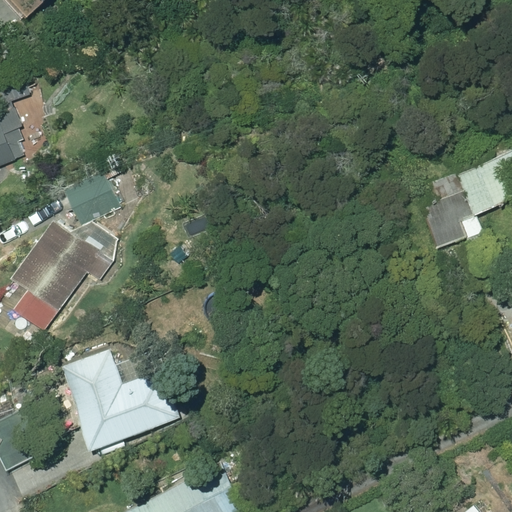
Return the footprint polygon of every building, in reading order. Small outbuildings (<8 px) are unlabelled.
[(0,0),(21,23),(46,0),(0,0)] [(0,165),(25,155),(20,142),(26,139),(20,127),(23,125),(15,105),(0,111),(0,165)] [(423,207),(441,246),(468,234),(469,238),(485,231),(477,213),(511,197),(511,148),(431,184),(438,201),(423,207)] [(66,186),(82,225),(121,208),(105,170),(66,186)] [(11,277),(58,312),(90,270),(102,279),(116,261),(106,253),(117,238),(95,221),(82,238),(55,218),(11,277)] [(454,250),(458,259),(474,254),(470,244),(454,250)] [(63,365),(90,448),(181,417),(165,370),(123,384),(112,348),(63,365)] [(0,420),(0,455),(7,470),(49,450),(29,406),(0,420)] [(126,511),(240,511),(247,509),(222,461),(126,511)]
